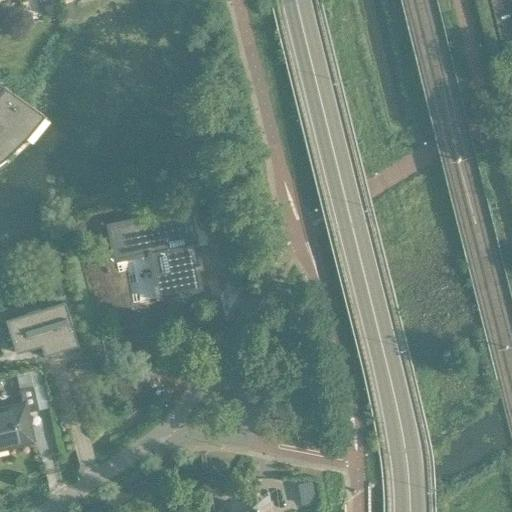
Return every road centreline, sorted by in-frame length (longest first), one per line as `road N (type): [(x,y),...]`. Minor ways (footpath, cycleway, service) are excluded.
road 1 (secondary): [(408,511),(380,335),(295,2)]
road 2 (residential): [(203,382),(219,373),(245,379),(254,398),(245,426),(229,435),(156,438)]
road 3 (residential): [(45,511),(156,438)]
